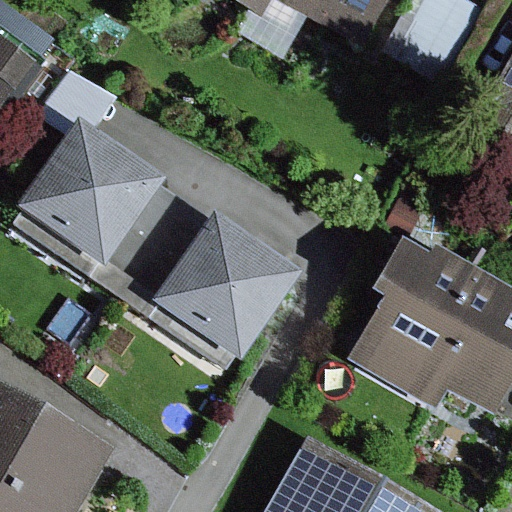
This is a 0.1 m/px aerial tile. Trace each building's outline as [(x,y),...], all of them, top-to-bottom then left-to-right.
[(225,0),(247,12),(260,20),(271,1),(306,21),(360,52),(389,0),(225,0)] [(479,10),(460,0),(409,0),(380,54),(439,86),(479,10)] [(260,20),(247,12),(233,36),(282,63),(306,21),(271,1),(260,20)] [(0,3),(0,32),(38,60),(53,42),(0,3)] [(0,106),(2,104),(13,112),(45,64),(38,60),(0,32),(0,106)] [(511,54),(463,141),(511,168),(511,54)] [(69,74),(36,118),(64,137),(74,123),(91,135),(115,99),(69,74)] [(91,135),(74,123),(64,137),(13,212),(18,216),(100,271),(105,264),(130,281),(183,204),(158,187),(161,182),(91,135)] [(298,277),(210,217),(208,221),(183,204),(130,281),(155,298),(151,305),(232,361),(238,365),(298,277)] [(100,271),(18,216),(10,228),(224,373),(232,361),(151,305),(155,298),(130,281),(105,264),(100,271)] [(380,304),(345,365),(434,416),(444,397),(490,423),(511,384),(511,295),(432,250),(426,260),(397,243),(367,296),(380,304)] [(0,511),(75,511),(109,453),(0,391),(0,511)] [(428,511),(304,441),(263,511),(428,511)]
